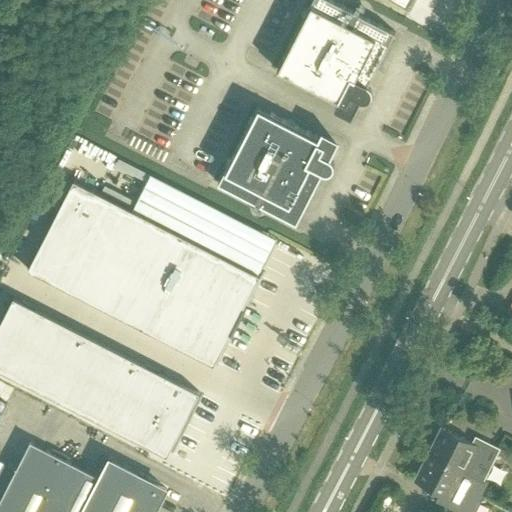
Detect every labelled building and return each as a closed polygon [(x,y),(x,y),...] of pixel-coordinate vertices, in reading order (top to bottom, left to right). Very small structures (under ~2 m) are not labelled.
[(355,110),(395,32),(333,0),(312,0),(277,70),(355,110)] [(297,224),(337,146),(259,105),(218,184),(297,224)] [(74,179),(28,269),(213,364),(258,275),(74,179)] [(14,298),(0,326),(0,369),(167,455),(198,393),(14,298)] [(476,479),(485,480),(501,448),(475,435),(472,442),(442,426),(428,454),(464,472),(476,479)] [(102,479),(30,442),(0,500),(0,511),(153,511),(165,489),(111,461),(102,479)] [(450,499),(464,472),(428,454),(414,481),(450,499)] [(489,482),(485,480),(476,479),(471,489),(483,495),(489,482)]
